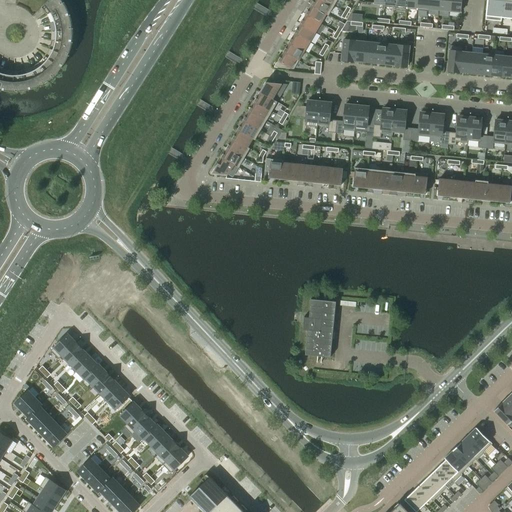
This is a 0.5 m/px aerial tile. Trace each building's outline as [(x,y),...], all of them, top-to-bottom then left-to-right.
[(61,0),(48,0),(44,5),(47,8),(50,12),(49,13),(64,4),(61,0)] [(285,0),(279,8),(283,11),(291,1),(289,0),(285,0)] [(334,6),(324,0),(313,0),(311,5),(329,15),(334,6)] [(407,9),(407,6),(407,0),(396,0),(395,8),(407,9)] [(429,0),(417,0),(416,7),(416,10),(428,11),(428,9),(429,0)] [(429,0),(428,9),(439,10),(440,0),(429,0)] [(440,0),(439,10),(450,11),(451,0),(440,0)] [(451,0),(450,11),(461,12),(461,0),(451,0)] [(501,21),(502,0),(500,0),(487,0),(485,20),(501,21)] [(502,16),(511,17),(511,1),(503,0),(502,0),(501,21),(502,16)] [(64,4),(49,13),(50,13),(52,17),(54,21),(53,21),(53,22),(70,17),(67,10),(64,4)] [(329,15),(311,5),(305,14),(323,25),(329,15)] [(323,25),(305,14),(300,23),(318,34),(323,25)] [(70,17),(53,22),(54,22),(55,26),(56,31),(55,31),(72,30),(71,23),(70,17)] [(294,33),(310,42),(311,41),(313,42),(318,34),(300,23),(294,33)] [(72,30),(55,31),(56,31),(56,36),(55,41),(54,40),(54,41),(72,44),(72,37),(72,30)] [(289,42),(305,51),(310,42),(294,33),(289,42)] [(341,60),(352,61),(354,40),(343,39),(341,60)] [(355,41),(354,40),(352,61),(353,61),(363,62),(366,40),(365,40),(365,42),(355,41)] [(374,63),(376,41),(366,40),(363,62),(374,63)] [(72,44),(54,41),(55,41),(54,46),(53,50),(52,49),(52,50),(68,57),(70,50),(72,44)] [(374,63),(385,64),(387,42),(376,41),(374,63)] [(305,51),(289,42),(283,51),(299,61),(305,51)] [(397,43),(387,42),(385,64),(395,65),(395,66),(396,66),(398,43),(397,42),(397,43)] [(409,44),(398,43),(396,66),(407,67),(409,44)] [(458,72),(461,47),(450,45),(447,71),(458,72)] [(469,73),(471,53),(461,52),(462,47),(461,47),(458,72),(459,72),(469,73)] [(68,57),(52,50),(53,50),(50,55),(48,58),(47,58),(61,68),(65,63),(68,57)] [(299,61),(283,51),(274,67),(294,69),(299,61)] [(471,53),(469,73),(480,74),(482,54),(471,53)] [(491,75),(493,55),(482,54),(480,74),(491,75)] [(503,56),(493,55),(491,75),(502,76),(504,54),(503,56)] [(511,77),(511,78),(511,77),(511,54),(504,54),(502,76),(511,77)] [(61,68),(47,58),(48,59),(45,62),(41,66),(41,65),(40,65),(52,78),(57,74),(61,68)] [(52,78),(40,65),(41,66),(37,69),(33,71),(33,70),(32,70),(40,86),(46,82),(47,82),(52,78)] [(40,86),(32,70),(33,71),(28,73),(24,74),(24,73),(23,73),(27,90),(30,90),(33,89),(37,87),(40,86)] [(13,92),(14,74),(14,75),(9,75),(5,74),(5,73),(0,90),(5,91),(10,91),(13,92)] [(27,90),(23,73),(23,74),(19,75),(14,75),(14,74),(13,92),(20,91),(27,90)] [(272,99),(281,84),(265,82),(259,92),(272,99)] [(291,94),(299,94),(300,82),(293,82),(291,94)] [(254,101),(271,112),(277,102),(272,99),(259,92),(254,101)] [(317,127),(319,102),(308,100),(305,126),(317,127)] [(271,112),(254,101),(249,111),(266,121),(271,112)] [(327,132),(335,133),(336,120),(329,120),(331,103),(319,102),(317,127),(317,125),(328,126),(327,132)] [(343,121),(336,120),(335,133),(342,133),(343,130),(354,131),(357,105),(345,104),(343,121)] [(369,107),(357,105),(354,131),(355,131),(355,126),(366,127),(365,136),(373,137),(374,124),(367,123),(369,107)] [(374,124),(373,137),(380,137),(381,134),(392,135),(392,132),(395,109),(383,108),(381,125),(374,124)] [(410,140),(412,128),(405,127),(406,110),(395,109),(392,132),(403,133),(402,140),(410,140)] [(243,120),(260,130),(266,121),(249,111),(243,120)] [(412,128),(410,140),(417,141),(418,135),(430,136),(432,113),(420,112),(419,129),(412,128)] [(448,144),(449,132),(442,131),(444,114),(432,113),(430,136),(441,137),(440,144),(448,144)] [(449,132),(448,144),(455,145),(456,141),(467,142),(467,140),(470,117),(458,116),(456,133),(449,132)] [(467,140),(478,141),(478,147),(485,148),(487,136),(480,135),(481,118),(470,117),(467,140)] [(260,130),(243,120),(238,129),(253,138),(253,139),(255,140),(260,130)] [(505,144),(507,121),(495,120),(494,137),(487,136),(485,148),(493,149),(493,143),(505,144)] [(253,138),(238,129),(232,138),(247,148),(248,147),(253,139),(253,138)] [(247,148),(232,138),(227,148),(244,158),(250,148),(248,147),(247,148)] [(244,158),(227,148),(221,157),(234,165),(238,168),(244,158)] [(234,165),(221,157),(212,173),(228,175),(234,165)] [(281,179),(283,160),(266,158),(264,171),(269,172),(268,178),(281,179)] [(283,160),(281,179),(293,180),(294,164),(283,163),(283,160)] [(294,164),(293,180),(305,182),(307,165),(294,164)] [(307,165),(305,182),(317,183),(319,166),(307,165)] [(319,166),(317,183),(329,184),(331,167),(319,166)] [(331,167),(329,184),(341,185),(343,169),(331,167)] [(365,188),(367,169),(355,168),(354,173),(354,179),(353,186),(365,188)] [(377,189),(379,170),(367,169),(365,188),(377,189)] [(389,190),(391,171),(379,170),(377,189),(389,190)] [(401,191),(403,172),(391,171),(389,190),(401,191)] [(415,172),(415,174),(403,172),(401,191),(413,192),(415,173),(415,172)] [(415,173),(413,192),(426,194),(428,174),(415,173)] [(449,196),(451,180),(439,179),(437,195),(449,196)] [(463,181),(451,180),(449,196),(462,198),(463,181)] [(475,182),(463,181),(462,198),(474,199),(476,180),(475,180),(475,182)] [(488,181),(476,180),(474,199),(486,200),(488,181)] [(488,181),(486,200),(498,201),(500,185),(488,184),(488,181)] [(511,186),(500,185),(498,201),(510,203),(511,186)] [(305,355),(316,356),(330,357),(336,301),(311,299),(309,317),(304,317),(302,330),(307,330),(305,355)] [(62,337),(53,346),(61,355),(75,342),(67,334),(63,338),(62,337)] [(75,342),(61,355),(69,363),(83,350),(75,342)] [(83,350),(69,363),(77,371),(90,357),(83,350)] [(90,357),(77,371),(84,379),(85,378),(98,365),(90,357)] [(98,365),(85,378),(93,386),(106,372),(98,364),(98,365)] [(106,372),(93,386),(100,393),(114,380),(106,372)] [(114,380),(100,393),(108,401),(121,388),(114,380)] [(121,388),(108,401),(116,409),(129,396),(121,388)] [(27,391),(15,403),(22,410),(34,398),(27,391)] [(502,402),(502,403),(511,413),(511,398),(509,395),(502,402)] [(34,398),(22,410),(28,417),(40,407),(41,405),(34,398)] [(133,402),(120,415),(128,423),(141,410),(133,402)] [(511,413),(502,403),(493,411),(509,426),(511,423),(511,413)] [(28,417),(27,418),(34,426),(46,413),(40,407),(28,417)] [(141,410),(128,423),(135,431),(149,418),(141,410)] [(46,413),(34,426),(40,432),(53,420),(46,413)] [(149,418),(135,431),(143,439),(144,438),(143,438),(157,426),(156,425),(149,418)] [(53,420),(40,432),(47,440),(60,427),(53,420)] [(157,426),(143,438),(144,438),(151,446),(165,433),(157,424),(156,425),(157,426)] [(60,427),(47,440),(54,446),(66,434),(60,427)] [(475,428),(468,435),(484,451),(492,444),(491,443),(476,427),(475,428)] [(0,432),(0,445),(6,449),(12,440),(0,432)] [(165,433),(151,446),(159,454),(172,440),(165,433)] [(108,434),(105,437),(109,442),(113,438),(108,434)] [(460,442),(460,443),(476,459),(476,460),(485,452),(484,451),(468,435),(461,442),(460,442)] [(172,440),(159,454),(166,461),(180,448),(172,440)] [(460,443),(452,450),(468,466),(476,459),(460,443)] [(180,448),(166,461),(174,470),(188,456),(180,448)] [(452,450),(444,458),(445,459),(446,459),(460,474),(461,474),(468,466),(452,450)] [(508,458),(503,462),(507,466),(511,462),(508,458)] [(90,459),(78,471),(85,478),(97,466),(90,459)] [(445,459),(439,466),(451,478),(454,482),(462,475),(461,474),(460,474),(446,459),(445,459)] [(97,466),(85,478),(91,485),(104,472),(97,466)] [(439,466),(432,472),(444,485),(444,484),(451,478),(439,466)] [(104,472),(91,485),(98,492),(110,479),(104,472)] [(432,472),(425,479),(440,494),(447,487),(444,484),(444,485),(432,472)] [(244,511),(239,507),(236,503),(235,503),(235,502),(230,498),(228,495),(227,494),(226,494),(226,493),(221,489),(219,486),(210,476),(209,477),(204,482),(201,484),(190,496),(198,505),(201,503),(210,511),(244,511)] [(110,479),(98,492),(100,490),(106,497),(119,485),(112,478),(110,479)] [(50,479),(43,489),(59,500),(66,490),(50,479)] [(418,485),(418,486),(430,498),(430,499),(432,501),(440,494),(425,479),(419,485),(418,485)] [(119,485),(106,497),(113,504),(126,492),(119,485)] [(418,486),(411,492),(423,505),(430,499),(430,498),(418,486)] [(43,489),(38,497),(54,508),(59,500),(43,489)] [(126,492),(113,504),(120,511),(132,498),(126,492)] [(411,492),(404,499),(416,511),(423,505),(411,492)] [(33,505),(43,511),(51,511),(54,508),(38,497),(33,505)] [(132,498),(120,511),(132,511),(139,506),(132,498)] [(408,511),(402,505),(401,504),(400,503),(399,503),(395,507),(389,511),(408,511)]
